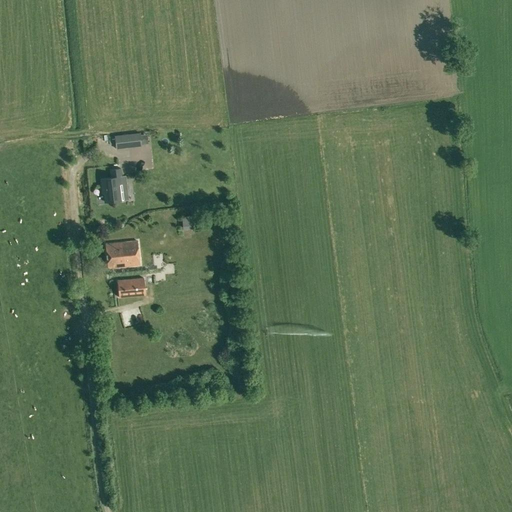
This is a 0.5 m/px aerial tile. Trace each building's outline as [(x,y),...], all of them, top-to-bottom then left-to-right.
[(129,146),(128,134),(115,136),(117,148),(129,146)] [(111,177),(101,179),(103,189),(104,189),(106,202),(129,199),(127,185),(123,186),(121,168),(110,170),(111,177)] [(195,216),(184,218),(186,232),(197,231),(195,216)] [(106,244),(108,267),(139,264),(137,241),(106,244)] [(117,280),(120,298),(145,295),(142,278),(117,280)]
